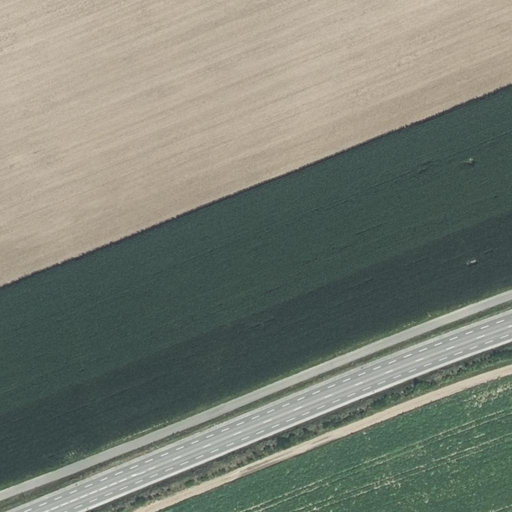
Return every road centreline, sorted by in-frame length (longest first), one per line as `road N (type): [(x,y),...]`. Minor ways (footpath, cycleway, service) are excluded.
road 1 (track): [(511,295),(0,498)]
road 2 (secondary): [(45,511),(511,325)]
road 3 (track): [(161,511),(511,383)]
